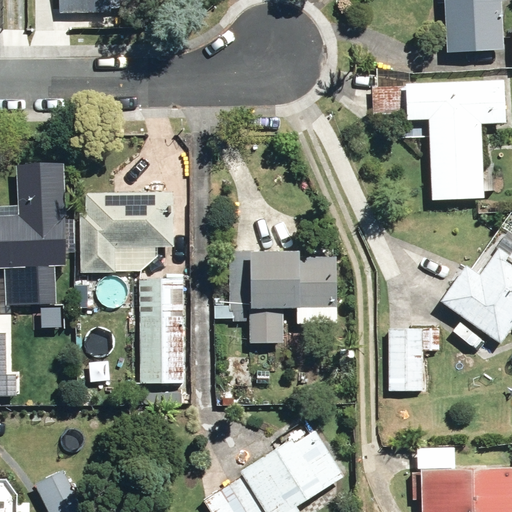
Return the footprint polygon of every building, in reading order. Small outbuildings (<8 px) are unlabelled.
[(447,0),(451,55),(506,53),(504,4),(509,3),(508,0),(447,0)] [(432,119),(436,199),(489,197),(485,124),(511,123),(510,79),(414,82),(414,67),(378,69),(379,87),(370,87),(371,115),(412,114),(411,119),(432,119)] [(0,270),(57,268),(66,268),(63,166),(20,167),(21,208),(0,208),(0,270)] [(83,270),(115,269),(115,250),(115,246),(173,247),(174,197),(91,197),(91,217),(84,217),(83,270)] [(254,321),(254,343),(286,343),(286,309),(342,308),(342,255),(306,256),(306,250),(232,251),(232,302),(219,303),(219,321),(254,321)] [(448,301),(505,343),(511,333),(511,256),(504,250),(485,277),(472,267),(448,301)] [(6,290),(7,307),(58,306),(57,270),(39,270),(39,289),(6,290)] [(141,278),(141,383),(187,383),(187,277),(141,278)] [(390,392),(425,392),(424,351),(442,351),(443,328),(389,328),(390,392)] [(260,382),(271,382),(272,370),(259,370),(260,382)] [(148,408),(149,435),(171,434),(170,406),(148,408)] [(306,511),(303,506),(349,476),(320,429),(300,441),(297,437),(244,471),(246,474),(205,500),(213,511),(306,511)] [(428,499),(427,511),(511,511),(511,466),(457,468),(457,447),(417,448),(417,469),(413,469),(414,499),(428,499)] [(88,511),(67,469),(38,484),(51,511),(88,511)]
